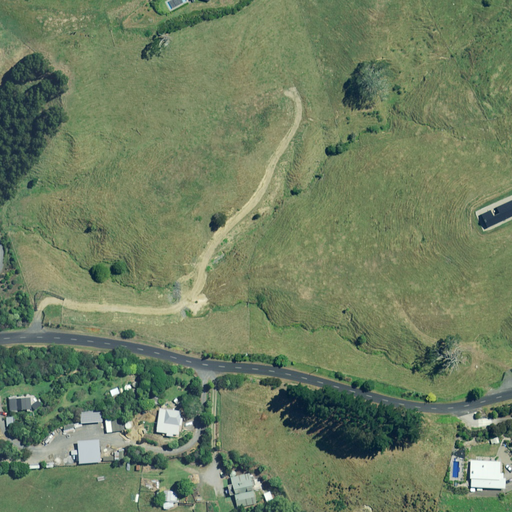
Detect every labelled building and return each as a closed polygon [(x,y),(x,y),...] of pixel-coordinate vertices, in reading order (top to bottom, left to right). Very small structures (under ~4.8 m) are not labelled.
[(490,210),(480,215),(487,230),(511,218),(511,202),(496,209),(498,214),(493,217),(490,210)] [(132,385),(132,387),(138,388),(140,377),(130,376),(129,384),(132,385)] [(31,409),(31,398),(10,399),(11,412),(18,412),(18,410),(31,409)] [(42,405),(38,401),(32,406),(35,410),(42,405)] [(184,412),(166,409),(164,430),(166,430),(166,433),(174,434),(175,429),(181,430),(184,412)] [(103,422),(102,410),(80,412),(81,424),(103,422)] [(122,431),(120,420),(107,422),(108,430),(112,429),(112,432),(122,431)] [(78,442),(79,450),(72,450),(72,456),(79,455),(80,464),(101,462),(99,440),(78,442)] [(501,463),(470,461),(469,479),(472,479),(471,487),(506,489),(506,480),(504,479),(504,474),(500,473),(501,463)] [(254,490),(261,488),(259,481),(257,482),(255,473),(241,476),(231,478),(233,486),(228,487),(230,496),(235,495),(238,508),(257,504),(254,490)] [(178,492),(166,490),(164,501),(177,503),(178,492)] [(273,499),(270,492),(264,494),(267,501),(273,499)]
